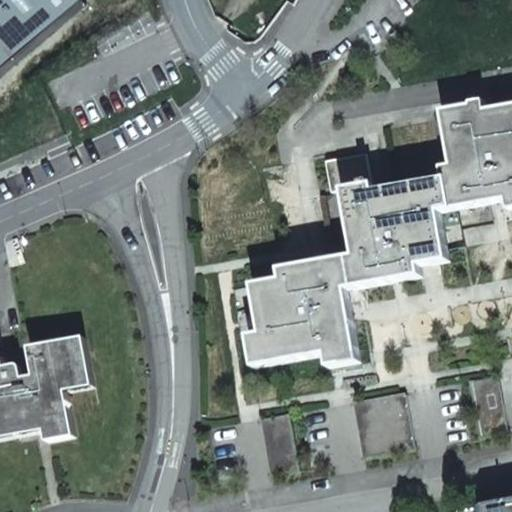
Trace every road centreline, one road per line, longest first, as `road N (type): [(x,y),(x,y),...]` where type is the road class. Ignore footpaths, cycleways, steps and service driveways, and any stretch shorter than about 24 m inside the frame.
road 1 (residential): [(165,511),(190,381),(185,300),(157,142)]
road 2 (residential): [(105,165),(154,334),(158,407),(136,511)]
